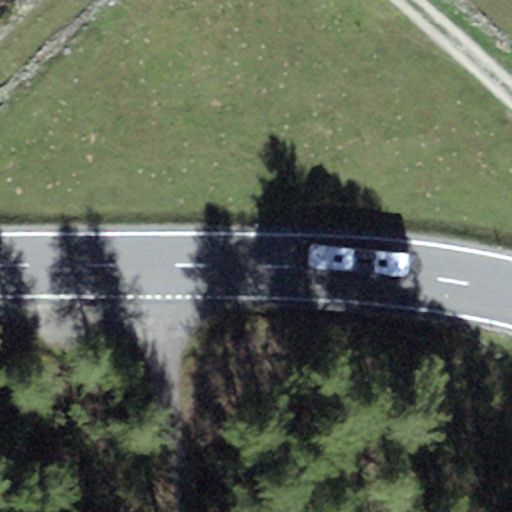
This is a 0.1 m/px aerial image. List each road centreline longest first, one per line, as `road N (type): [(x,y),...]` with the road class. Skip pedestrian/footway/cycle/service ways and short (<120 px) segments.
road 1 (primary): [(511,292),(399,271),(0,266)]
road 2 (track): [(189,511),(149,265)]
road 3 (track): [(409,0),(511,94)]
